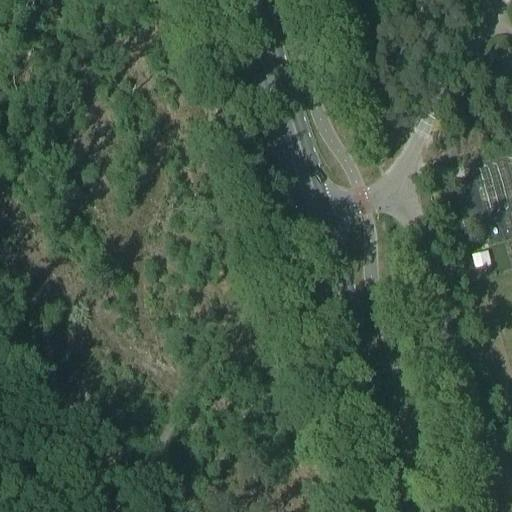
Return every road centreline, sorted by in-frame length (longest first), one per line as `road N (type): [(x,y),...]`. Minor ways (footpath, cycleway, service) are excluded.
road 1 (primary): [(401,511),(315,217)]
road 2 (residential): [(511,471),(481,435),(401,189)]
road 3 (primary): [(315,217),(247,0)]
road 4 (unclassified): [(401,189),(430,117),(495,0)]
